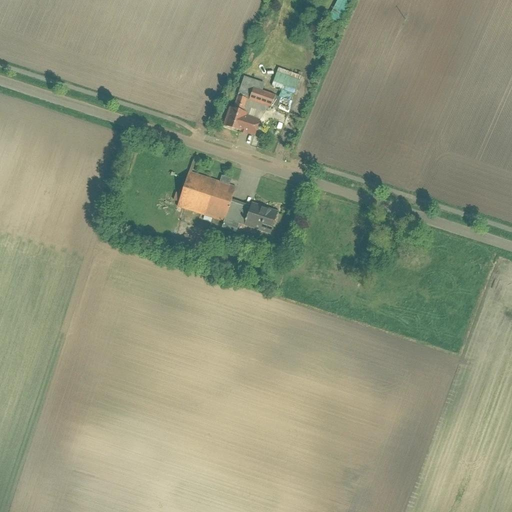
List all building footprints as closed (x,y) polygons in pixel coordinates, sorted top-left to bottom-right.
[(338,0),(329,18),(339,23),(351,0),(338,0)] [(302,75),(281,69),(275,86),(297,93),(302,75)] [(278,95),(256,89),(253,101),(274,108),(278,95)] [(249,99),(240,96),(236,109),(245,112),(249,99)] [(236,109),(233,108),(227,127),(259,137),(264,122),(248,117),(249,113),(245,112),(236,109)] [(236,187),(191,172),(179,207),(224,222),(225,219),(232,198),(236,187)] [(253,205),(232,198),(225,219),(228,220),(226,228),(239,233),(242,225),(246,226),(253,205)] [(253,205),(246,226),(274,236),(281,214),(253,205)]
